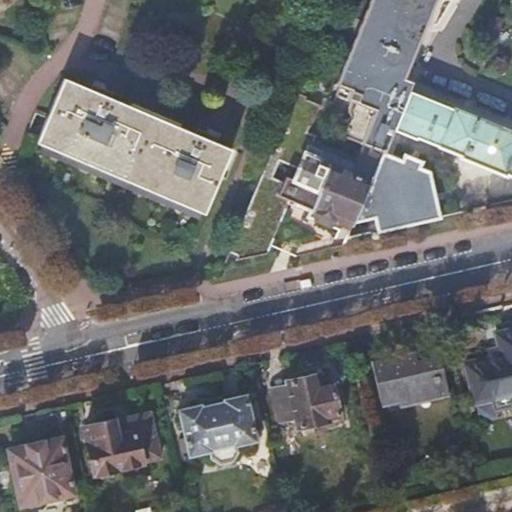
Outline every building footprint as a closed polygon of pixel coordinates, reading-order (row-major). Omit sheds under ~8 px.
[(330,160),(328,165),(316,192),(317,193),(310,208),(313,210),(312,213),(313,219),(327,225),(334,221),(335,219),(350,226),(352,222),(407,93),(407,92),(396,87),(431,0),(370,0),(336,85),(345,88),(339,102),(349,106),(346,116),(348,123),(341,126),(336,139),(379,157),(377,162),(357,154),(351,169),(330,160)] [(37,140),(62,151),(79,158),(133,181),(146,187),(203,212),(231,149),(170,122),(153,115),(101,92),(90,87),(65,76),(37,140)] [(407,93),(352,222),(371,218),(375,233),(437,219),(427,173),(390,158),(400,135),(414,141),(414,139),(458,157),(457,158),(504,177),(505,175),(511,178),(511,132),(474,117),(474,119),(407,93)] [(289,199),(310,208),(317,193),(316,192),(328,165),(330,160),(308,150),(312,141),(303,137),(303,135),(305,136),(315,114),(300,107),(301,104),(293,101),(237,231),(236,231),(228,251),(236,254),(234,259),(266,252),(289,199)] [(498,334),(501,345),(503,356),(489,359),(467,364),(475,405),(491,401),(511,397),(511,398),(511,331),(508,332),(498,334)] [(503,356),(501,345),(487,348),(489,359),(503,356)] [(372,364),(380,403),(397,399),(398,405),(429,397),(430,403),(447,399),(438,358),(416,364),(414,355),(372,364)] [(287,388),(271,392),(278,424),(294,421),(297,430),(340,420),(331,381),(321,384),(319,375),(286,383),(287,388)] [(178,411),(185,440),(187,453),(188,457),(208,453),(209,460),(220,466),(232,463),(238,456),(236,446),(255,441),(254,435),(251,425),(245,396),(225,401),(224,395),(216,397),(218,405),(206,408),(204,400),(198,401),(199,406),(178,411)] [(493,411),(511,407),(511,398),(511,397),(491,401),(493,411)] [(150,413),(85,428),(96,476),(100,475),(104,478),(114,475),(115,471),(144,464),(143,461),(161,457),(150,413)] [(259,423),(251,425),(254,435),(261,434),(259,423)] [(61,439),(7,451),(19,507),(24,506),(30,511),(41,508),(46,501),(73,495),(61,439)] [(187,453),(185,440),(176,442),(180,454),(187,453)]
